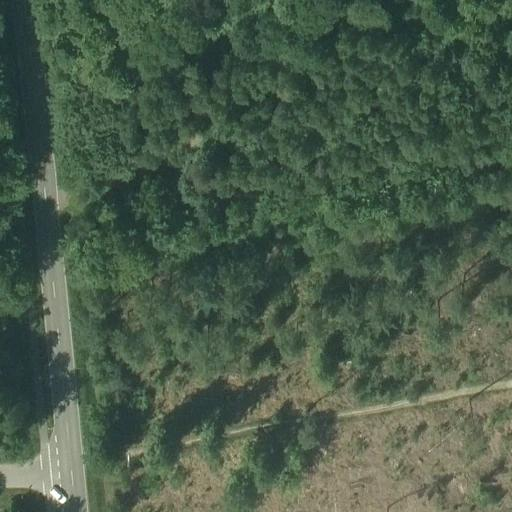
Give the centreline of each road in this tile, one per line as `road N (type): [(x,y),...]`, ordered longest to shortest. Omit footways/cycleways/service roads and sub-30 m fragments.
road 1 (tertiary): [(24,0),(71,471)]
road 2 (track): [(71,471),(97,458),(511,373)]
